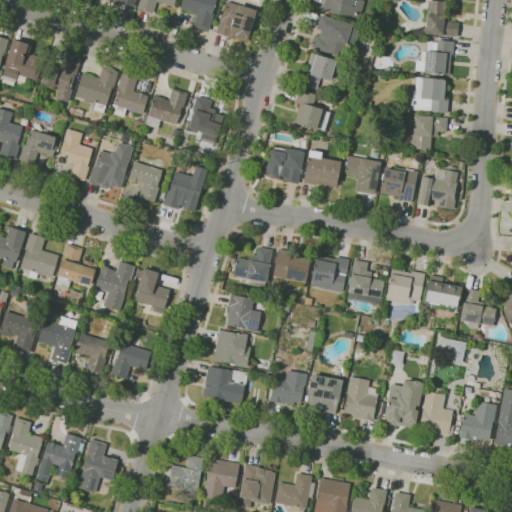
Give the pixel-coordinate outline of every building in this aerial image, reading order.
[(136,0),(134,8),(112,1),(112,0),(136,0)] [(152,13),(137,9),(139,0),(175,0),(174,6),(156,1),(152,13)] [(204,31),(197,29),(197,27),(193,26),(196,15),(192,14),(193,12),(180,8),(182,0),(216,0),(213,12),(214,13),(209,31),(205,30),(204,31)] [(357,22),(321,10),(324,0),(360,0),(364,1),(357,22)] [(246,41),(235,38),(235,39),(215,33),(220,18),(221,18),(227,1),(238,5),(238,4),(256,10),(246,41)] [(457,38),(425,35),(428,1),(448,3),(447,16),(448,16),(448,22),(458,23),(457,38)] [(341,57),(313,48),(317,37),(319,37),(321,30),(316,29),(320,15),(352,25),(346,43),(341,57)] [(0,36),(8,39),(3,56),(2,55),(0,61),(0,36)] [(15,83),(2,78),(4,70),(3,70),(12,39),(28,44),(26,52),(43,58),(36,80),(18,74),(15,83)] [(449,75),(423,72),(425,51),(436,52),(437,40),(454,41),(453,55),(451,55),(449,75)] [(317,89),(300,83),(304,71),(306,71),(312,53),(336,60),(330,81),(320,78),(317,89)] [(68,102),(55,98),(59,87),(51,85),(50,87),(45,86),(45,88),(38,86),(39,83),(38,83),(43,64),(59,69),(59,68),(61,68),(65,56),(80,60),(73,84),(71,83),(69,89),(72,90),(68,102)] [(103,113),(93,110),(95,103),(90,101),(90,103),(83,101),(84,99),(75,96),(82,73),(86,74),(86,75),(94,78),(95,77),(99,78),(102,67),(118,71),(112,90),(111,89),(106,106),(105,106),(103,113)] [(123,117),(113,114),(114,111),(113,110),(114,108),(112,107),(113,104),(114,105),(119,89),(117,88),(122,74),(137,78),(133,91),(138,93),(138,92),(145,94),(145,95),(148,96),(142,114),(126,109),(123,117)] [(447,114),(410,111),(412,90),(414,91),(416,77),(445,80),(443,99),(448,100),(447,114)] [(143,122),(145,115),(147,115),(154,96),(155,97),(156,95),(164,98),(164,99),(168,100),(172,88),(188,94),(183,108),(181,107),(175,125),(160,120),(157,129),(142,124),(143,122)] [(326,131),(316,128),(315,130),(293,124),(299,104),(295,103),(299,90),(315,95),(312,106),(322,110),(322,108),(332,111),(326,131)] [(213,145),(201,141),(204,133),(188,128),(194,111),(192,110),(196,96),(212,101),(209,108),(215,110),(214,113),(224,116),(217,138),(215,137),(213,145)] [(81,116),(74,114),(74,115),(68,113),(70,107),(76,109),(76,108),(83,110),(81,116)] [(15,159),(0,154),(0,151),(3,142),(0,141),(0,108),(12,112),(9,123),(22,127),(17,145),(19,145),(15,159)] [(412,149),(415,115),(447,118),(446,133),(437,132),(437,138),(431,137),(430,150),(412,149)] [(84,181),(70,176),(73,165),(57,160),(63,140),(67,128),(82,133),(79,144),(92,148),(87,166),(88,167),(84,181)] [(177,141),(171,139),(172,136),(171,136),(174,128),(180,130),(178,138),(177,141)] [(34,165),(18,161),(23,146),(25,146),(30,129),(55,137),(54,140),(57,141),(56,145),(59,146),(57,151),(54,150),(52,157),(51,156),(51,157),(45,155),(46,155),(38,152),(34,165)] [(100,186),(88,182),(93,166),(95,167),(100,150),(111,154),(111,151),(115,152),(118,142),(125,144),(130,145),(131,146),(133,147),(120,189),(113,187),(109,186),(109,185),(107,189),(100,187),(100,186)] [(298,184),(283,181),(284,176),(280,176),(279,179),(272,178),(273,174),(266,173),(271,145),(304,152),(298,184)] [(322,187),(303,183),(309,150),(321,153),(320,158),(341,162),(336,187),(322,184),(322,187)] [(374,195),(354,191),(357,176),(344,174),(347,156),(380,162),(374,195)] [(154,202),(148,201),(148,202),(142,200),(143,199),(139,198),(143,184),(128,180),(134,161),(161,169),(156,186),(158,187),(154,202)] [(178,209),(163,204),(170,183),(172,183),(176,171),(192,176),(195,166),(207,170),(197,200),(198,200),(194,211),(182,207),(183,206),(180,205),(178,209)] [(411,202),(398,199),(399,197),(379,193),(383,168),(384,168),(384,167),(391,168),(391,169),(393,169),(394,167),(417,172),(411,202)] [(429,207),(416,204),(421,177),(434,179),(434,178),(444,180),(446,171),(457,173),(455,182),(457,183),(455,194),(454,198),(455,198),(453,210),(437,207),(438,201),(431,200),(429,207)] [(0,234),(2,235),(2,236),(6,238),(10,226),(25,231),(15,263),(14,262),(11,269),(1,265),(3,259),(0,258),(0,234)] [(36,280),(28,277),(30,271),(21,268),(26,250),(24,249),(29,234),(45,239),(41,250),(58,255),(51,278),(38,273),(36,280)] [(90,285),(57,276),(62,259),(61,259),(66,244),(82,248),(78,262),(83,263),(83,260),(97,264),(95,271),(94,270),(90,285)] [(264,288),(247,285),(248,279),(247,279),(247,278),(234,276),(237,258),(250,260),(251,254),(257,255),(258,247),(272,249),(266,282),(265,282),(264,288)] [(272,276),(278,249),(311,256),(305,282),(272,276)] [(342,292),(310,285),(315,259),(316,259),(317,255),(335,259),(335,257),(349,260),(342,292)] [(379,305),(347,299),(349,292),(347,292),(351,274),(354,260),(368,262),(366,271),(372,272),(370,278),(384,280),(380,298),(379,305)] [(119,311),(104,306),(108,292),(95,288),(100,272),(99,272),(100,267),(103,268),(104,266),(110,268),(109,269),(115,271),(114,273),(115,274),(119,261),(134,266),(130,282),(127,281),(123,294),(124,295),(119,311)] [(164,315),(149,311),(151,305),(135,301),(139,290),(136,290),(143,268),(158,273),(154,285),(160,286),(160,285),(168,288),(168,289),(169,290),(163,310),(165,310),(164,315)] [(412,305),(385,299),(391,269),(411,273),(411,271),(425,274),(419,302),(413,301),(412,305)] [(457,307),(424,301),(429,275),(443,277),(441,284),(461,288),(457,307)] [(18,298),(10,295),(12,288),(21,290),(18,298)] [(492,327),(459,320),(465,288),(480,291),(478,302),(496,305),(494,317),(496,318),(496,322),(493,321),(492,327)] [(511,324),(508,323),(503,310),(505,308),(502,305),(511,291),(511,324)] [(257,332),(228,326),(230,319),(227,318),(229,307),(228,307),(230,295),(253,300),(251,310),(261,312),(257,332)] [(30,353),(14,348),(18,336),(14,335),(13,337),(12,336),(11,337),(0,333),(0,327),(6,310),(25,316),(26,310),(38,314),(36,320),(40,321),(30,353)] [(67,364),(50,358),(54,346),(36,340),(43,318),(58,323),(61,315),(78,321),(75,328),(76,329),(70,347),(72,347),(67,364)] [(246,367),(234,365),(235,364),(214,360),(219,330),(240,334),(240,333),(247,334),(245,346),(250,347),(246,367)] [(313,351),(306,350),(309,331),(317,332),(313,351)] [(102,373),(86,368),(90,356),(82,354),(75,352),(81,333),(110,342),(105,358),(107,359),(102,373)] [(462,363),(464,341),(438,338),(437,353),(443,353),(443,360),(462,363)] [(125,378),(111,373),(115,359),(116,360),(121,342),(150,352),(144,370),(140,369),(140,370),(136,368),(129,366),(125,378)] [(429,354),(422,353),(425,343),(431,345),(429,354)] [(241,403),(203,396),(208,367),(232,371),(232,370),(247,373),(241,403)] [(293,405),(270,401),(274,378),(285,380),(287,370),(307,374),(304,386),(303,386),(299,404),(294,403),(293,405)] [(335,414),(306,408),(308,395),(307,395),(311,375),(342,381),(335,414)] [(373,420),(343,415),(350,377),(369,380),(368,387),(377,389),(376,396),(377,396),(373,420)] [(420,383),(423,384),(414,428),(398,425),(398,426),(386,424),(386,421),(384,420),(388,398),(391,383),(402,386),(403,380),(413,382),(414,380),(420,381),(420,383)] [(511,447),(493,444),(504,388),(511,389),(511,447)] [(447,436),(418,430),(423,408),(421,408),(425,391),(444,395),(441,410),(452,412),(447,436)] [(482,441),(472,439),(472,440),(458,438),(459,434),(460,434),(464,413),(474,415),(477,401),(497,404),(493,421),(489,440),(482,439),(482,441)] [(0,407),(14,412),(8,433),(7,432),(2,449),(0,448),(0,407)] [(32,476),(22,474),(23,471),(17,469),(21,453),(10,449),(15,433),(13,432),(18,417),(32,421),(28,434),(33,436),(34,434),(44,437),(38,457),(39,457),(37,465),(34,475),(32,474),(32,476)] [(68,478),(56,474),(59,465),(52,464),(47,482),(36,478),(47,442),(62,446),(66,433),(81,438),(80,442),(84,444),(81,452),(78,450),(77,454),(75,453),(71,468),(68,478)] [(95,493),(77,488),(82,472),(83,472),(88,454),(86,454),(91,439),(107,444),(103,455),(118,460),(112,481),(99,477),(95,493)] [(197,491),(168,485),(171,465),(187,468),(189,456),(204,459),(201,472),(200,472),(197,491)] [(221,501),(202,497),(205,481),(206,481),(210,458),(239,464),(235,488),(224,486),(221,501)] [(270,504),(252,501),(252,500),(251,500),(249,508),(237,506),(245,464),(259,466),(259,468),(264,469),(264,471),(265,470),(271,471),(272,472),(275,473),(270,504)] [(288,511),(289,506),(274,503),(278,482),(294,485),(296,473),(311,476),(310,482),(314,483),(311,498),(308,497),(305,509),(304,509),(303,511),(288,511)] [(345,511),(313,511),(320,478),(350,483),(346,504),(347,504),(345,511)] [(380,511),(351,511),(354,497),(369,500),(371,487),(387,490),(384,505),(382,505),(380,511)] [(0,511),(0,490),(10,494),(4,511),(0,511)] [(391,511),(395,492),(410,495),(408,507),(423,510),(422,511),(391,511)] [(10,511),(14,499),(49,509),(48,511),(10,511)] [(428,511),(431,499),(461,504),(459,511),(428,511)]
